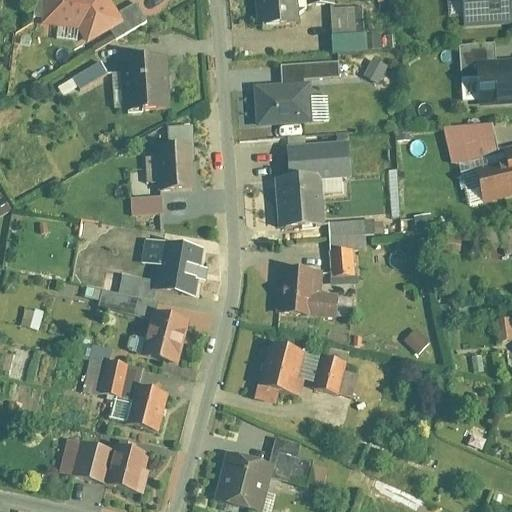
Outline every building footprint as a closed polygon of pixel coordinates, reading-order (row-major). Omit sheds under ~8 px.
[(48,0),(46,22),(80,26),(90,42),(113,29),(125,21),(120,12),(112,0),(48,0)] [(300,0),(260,0),(261,24),(302,22),(301,2),(300,0)] [(511,0),(467,0),(469,26),(511,23),(511,0)] [(113,29),(118,38),(147,22),(136,3),(120,12),(125,21),(113,29)] [(334,8),(335,32),(366,30),(365,7),(334,8)] [(336,35),(337,53),(370,51),(369,33),(336,35)] [(496,43),(463,45),(465,77),(482,76),(481,65),(497,64),(496,43)] [(169,55),(123,59),(128,108),(173,104),(169,55)] [(390,66),(376,58),(367,74),(381,82),(390,66)] [(342,75),(341,62),(284,66),(285,84),(309,82),(308,77),(342,75)] [(511,62),(497,64),(481,65),(482,76),(484,106),(511,104),(511,62)] [(104,64),(57,84),(62,96),(109,76),(104,64)] [(285,84),(259,85),(261,124),(314,121),(312,82),(309,82),(285,84)] [(494,122),(445,127),(454,162),(502,151),(494,122)] [(170,128),(172,148),(196,146),(194,126),(170,128)] [(351,174),(350,143),(291,147),(293,177),(322,176),(351,174)] [(172,148),(162,149),(163,156),(165,182),(166,191),(200,188),(196,146),(172,148)] [(511,147),(507,148),(510,159),(473,168),(481,202),(511,195),(511,147)] [(149,183),(165,182),(163,156),(146,158),(149,183)] [(293,177),(279,178),(282,225),(325,223),(322,176),(293,177)] [(163,196),(133,198),(135,217),(164,215),(163,196)] [(370,248),(367,221),(330,225),(332,252),(355,250),(370,248)] [(195,296),(205,250),(167,242),(159,281),(157,288),(195,296)] [(427,252),(461,255),(462,246),(428,243),(427,252)] [(355,250),(332,252),(335,277),(357,274),(355,250)] [(323,269),(284,267),(281,312),(340,316),(342,293),(322,292),(323,269)] [(105,288),(101,306),(151,316),(157,288),(159,281),(125,273),(121,292),(105,288)] [(21,326),(39,330),(42,312),(25,308),(21,326)] [(193,319),(157,311),(147,355),(183,363),(193,319)] [(511,317),(500,319),(503,341),(511,339),(511,317)] [(308,352),(273,343),(262,385),(283,390),(304,396),(308,378),(301,377),(308,352)] [(86,387),(103,391),(111,360),(94,356),(86,387)] [(350,363),(326,356),(318,387),(341,393),(350,363)] [(147,370),(111,360),(103,391),(139,400),(142,386),(147,370)] [(258,398),(280,404),(283,390),(262,385),(258,398)] [(172,394),(142,386),(139,400),(133,424),(162,431),(172,394)] [(111,419),(128,422),(132,403),(115,399),(111,419)] [(115,448),(70,438),(62,471),(107,482),(115,448)] [(308,489),(315,461),(300,457),(304,444),(280,438),(274,459),(278,460),(276,466),(272,479),(308,489)] [(153,454),(120,446),(111,483),(144,492),(153,454)] [(276,466),(229,454),(217,499),(264,511),(272,479),(276,466)]
